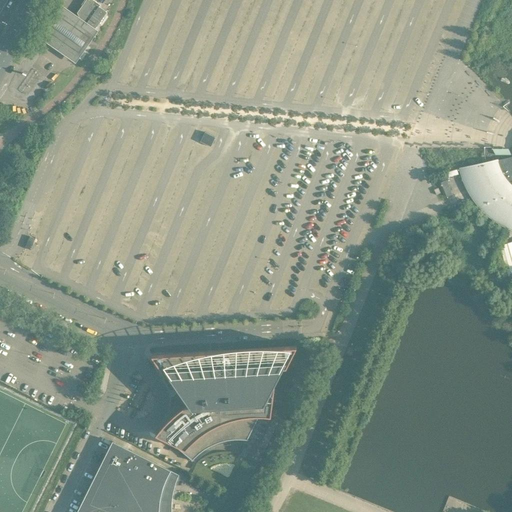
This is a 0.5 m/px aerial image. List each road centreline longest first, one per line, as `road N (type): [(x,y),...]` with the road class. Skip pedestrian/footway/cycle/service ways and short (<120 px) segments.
road 1 (unclassified): [(56,511),(134,335)]
road 2 (unclassified): [(134,335),(315,326)]
road 3 (unclassified): [(0,263),(134,335)]
